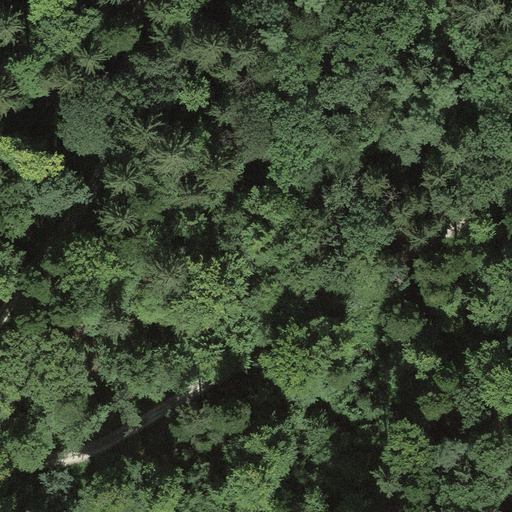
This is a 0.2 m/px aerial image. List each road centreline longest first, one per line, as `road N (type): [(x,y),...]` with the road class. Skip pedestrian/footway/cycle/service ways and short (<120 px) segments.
road 1 (track): [(0,456),(92,451),(372,276),(511,199)]
road 2 (track): [(131,0),(115,100),(63,229),(0,331)]
